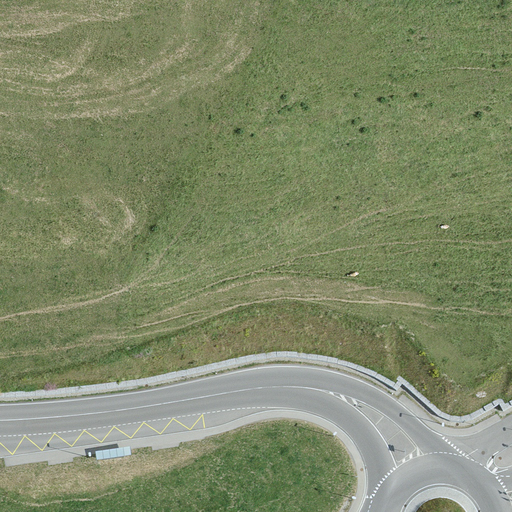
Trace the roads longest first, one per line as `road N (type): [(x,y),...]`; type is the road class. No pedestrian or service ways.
road 1 (secondary): [(0,419),(297,386)]
road 2 (secondary): [(450,474),(429,441),(387,407),(353,392),(297,386)]
road 3 (secondary): [(297,386),(354,417),(380,456),(393,501)]
